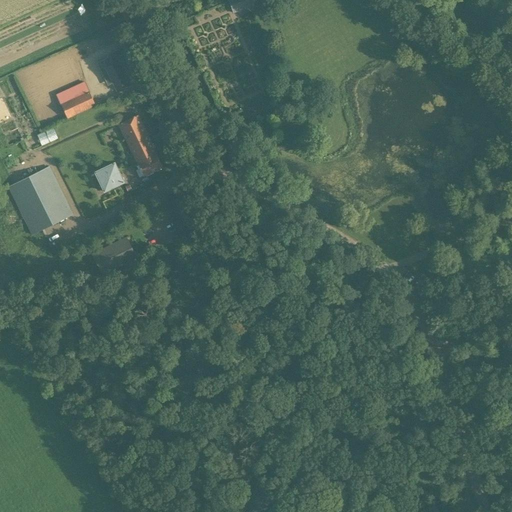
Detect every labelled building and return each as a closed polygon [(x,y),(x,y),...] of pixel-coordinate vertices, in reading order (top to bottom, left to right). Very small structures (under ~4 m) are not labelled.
[(233,12),(241,8),(258,2),(256,0),(232,0),(229,2),(233,12)] [(112,83),(116,91),(129,85),(118,62),(113,64),(110,57),(97,63),(108,85),(112,83)] [(56,95),(67,119),(95,106),(84,82),(56,95)] [(138,115),(128,120),(117,125),(136,164),(137,164),(143,177),(163,168),(156,155),(157,154),(138,115)] [(53,128),(37,135),(42,146),(58,139),(53,128)] [(115,164),(106,169),(96,173),(105,192),(124,183),(115,164)] [(31,235),(73,215),(49,166),(8,187),(31,235)] [(102,274),(135,258),(126,239),(93,255),(102,274)]
